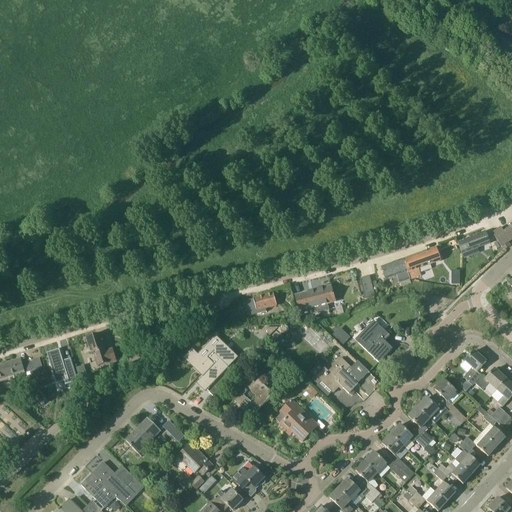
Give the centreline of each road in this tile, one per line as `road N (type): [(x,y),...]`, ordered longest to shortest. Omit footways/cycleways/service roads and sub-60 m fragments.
road 1 (residential): [(212,292),(345,263),(511,199)]
road 2 (residential): [(28,511),(139,399),(152,395),(268,458)]
road 3 (residential): [(0,484),(137,358),(209,311),(212,292)]
road 4 (residential): [(0,349),(212,292)]
road 5 (residential): [(308,468),(324,442),(383,428),(398,392)]
